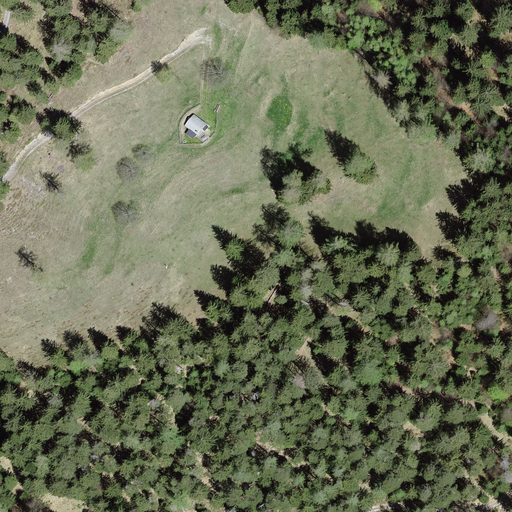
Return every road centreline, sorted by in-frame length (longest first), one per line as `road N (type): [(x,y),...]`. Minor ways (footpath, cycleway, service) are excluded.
road 1 (track): [(201,103),(201,43),(34,144),(0,180)]
road 2 (track): [(511,494),(477,509),(409,503),(357,511)]
